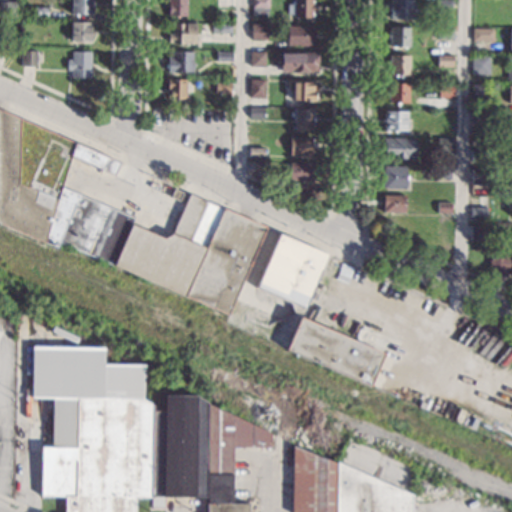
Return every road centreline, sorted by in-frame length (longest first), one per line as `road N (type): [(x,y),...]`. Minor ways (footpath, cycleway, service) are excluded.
road 1 (residential): [(511,312),(0,85)]
road 2 (residential): [(348,238),(352,0)]
road 3 (residential): [(128,142),(131,0)]
